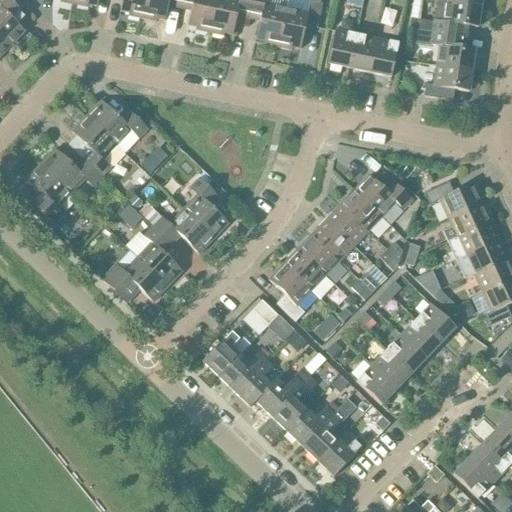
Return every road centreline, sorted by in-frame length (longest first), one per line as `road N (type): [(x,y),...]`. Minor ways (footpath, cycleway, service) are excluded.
road 1 (residential): [(0,123),(44,76),(90,63),(320,116)]
road 2 (residential): [(137,368),(293,199),(320,116)]
road 3 (residential): [(288,511),(137,368)]
road 4 (residential): [(341,511),(477,375)]
road 5 (residential): [(137,368),(0,237)]
road 6 (residential): [(320,116),(501,153)]
